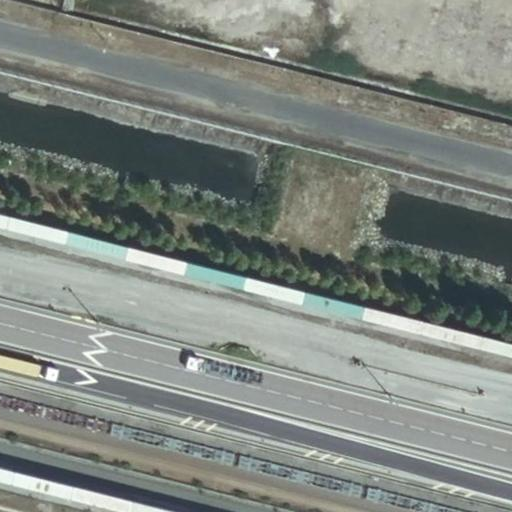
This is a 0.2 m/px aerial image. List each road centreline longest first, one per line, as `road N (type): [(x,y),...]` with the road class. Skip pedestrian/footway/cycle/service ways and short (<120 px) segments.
road 1 (unclassified): [(0,358),(511,489)]
road 2 (unclassified): [(511,451),(0,321)]
